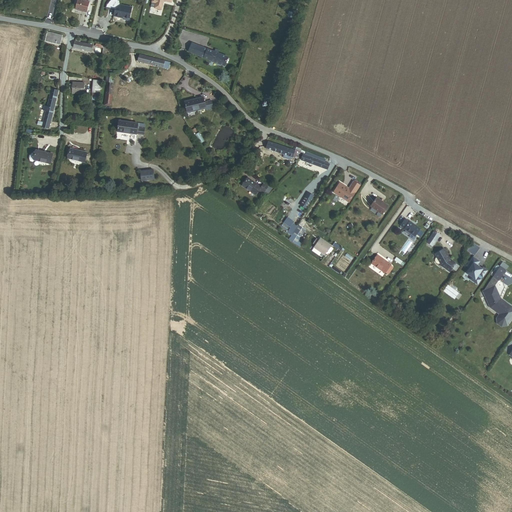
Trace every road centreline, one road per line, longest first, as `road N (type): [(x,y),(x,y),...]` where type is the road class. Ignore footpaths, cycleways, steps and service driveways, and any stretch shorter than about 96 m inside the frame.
road 1 (residential): [(267,130),(176,58),(0,18)]
road 2 (residential): [(511,258),(343,159),(267,130)]
